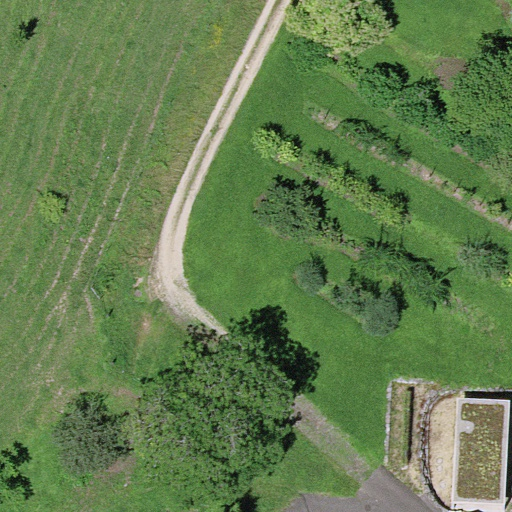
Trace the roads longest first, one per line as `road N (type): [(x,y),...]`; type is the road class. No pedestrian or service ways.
road 1 (track): [(276,0),(172,221),(163,265),(177,316)]
road 2 (track): [(414,511),(177,316)]
